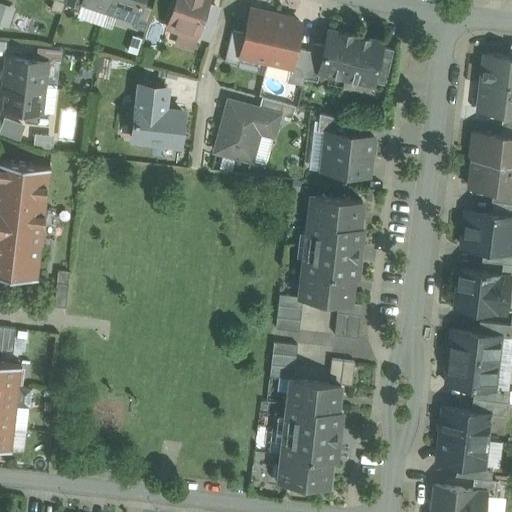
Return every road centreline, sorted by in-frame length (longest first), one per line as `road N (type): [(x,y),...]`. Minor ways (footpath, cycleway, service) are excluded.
road 1 (residential): [(447,14),(388,511)]
road 2 (residential): [(305,511),(0,476)]
road 3 (residential): [(229,0),(207,72),(197,164)]
